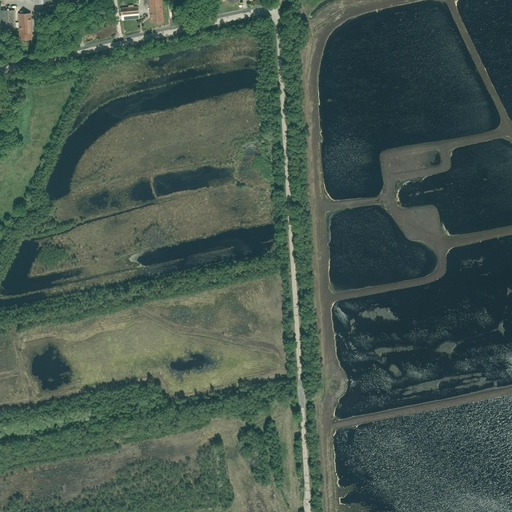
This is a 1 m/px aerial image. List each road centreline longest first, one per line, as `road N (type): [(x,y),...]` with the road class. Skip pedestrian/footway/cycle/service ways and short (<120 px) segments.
road 1 (tertiary): [(277,13),(309,511)]
road 2 (tertiary): [(0,72),(277,13)]
